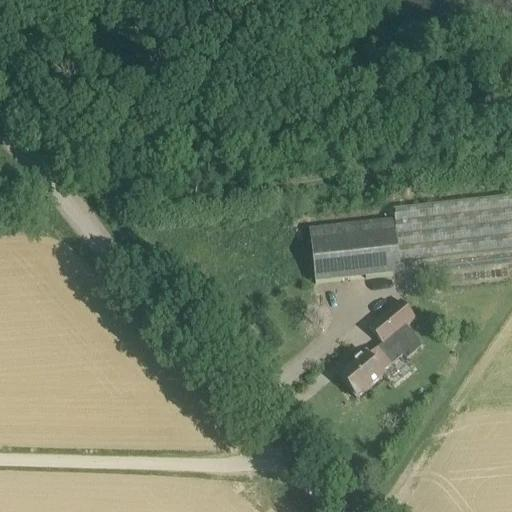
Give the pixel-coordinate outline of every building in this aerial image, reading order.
[(511,197),(393,212),(395,222),(400,265),(511,251),(511,197)] [(400,265),(395,222),(309,231),(315,285),(401,275),(400,265)] [(369,329),(383,347),(415,320),(401,303),(369,329)] [(366,355),(339,378),(356,400),(384,377),(382,375),(392,367),(404,357),(407,361),(423,348),(406,327),(383,347),(382,346),(368,358),(366,355)] [(247,336),(259,350),(267,343),(255,329),(247,336)]
